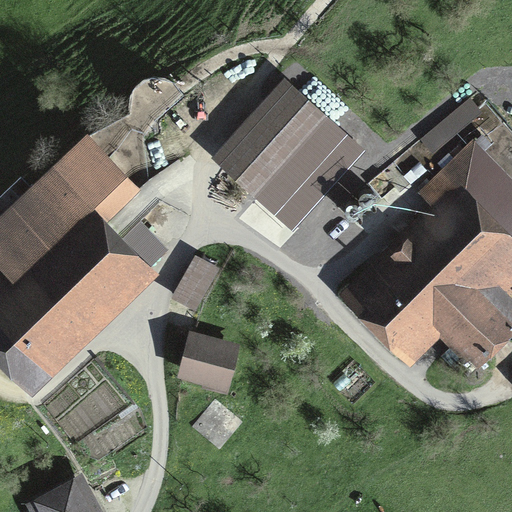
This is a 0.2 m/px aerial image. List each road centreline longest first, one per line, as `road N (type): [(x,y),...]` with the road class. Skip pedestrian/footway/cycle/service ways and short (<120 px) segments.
road 1 (unclassified): [(139,511),(160,436),(152,351),(163,286),(200,221),(205,150),(268,57),(322,0)]
road 2 (track): [(0,387),(38,400),(100,346),(154,336)]
